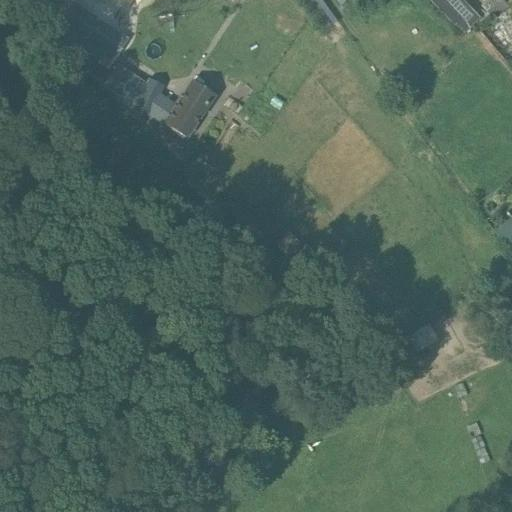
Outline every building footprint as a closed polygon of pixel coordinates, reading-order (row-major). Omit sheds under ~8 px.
[(118,34),(113,42),(97,32),(73,16),(79,8),(67,0),(44,0),(39,9),(58,22),(54,28),(61,33),(60,35),(110,68),(128,41),(118,34)] [(479,21),(471,12),(459,0),(429,0),(456,28),(458,26),(465,34),(479,21)] [(498,18),(510,8),(503,0),(488,0),(481,6),(495,21),(498,18)] [(511,9),(510,8),(498,18),(511,32),(511,31),(511,9)] [(193,83),(184,97),(181,95),(174,106),(159,96),(163,88),(148,81),(143,92),(130,86),(121,100),(134,112),(135,109),(147,115),(164,126),(173,132),(185,140),(214,97),(214,96),(193,83)] [(232,191),(225,199),(234,208),(242,201),(232,191)] [(511,218),(495,232),(511,254),(511,218)] [(271,219),(259,233),(289,258),(301,243),(271,219)] [(511,276),(501,283),(510,299),(511,298),(511,276)]
